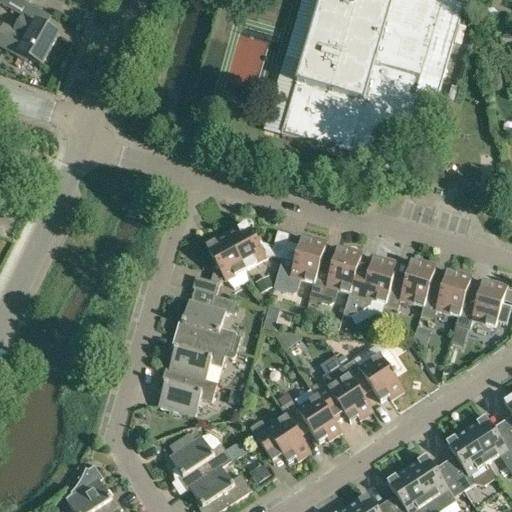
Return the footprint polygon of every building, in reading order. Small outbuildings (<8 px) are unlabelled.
[(0,0),(0,5),(19,16),(25,5),(25,4),(17,0),(0,0)] [(320,0),(305,54),(282,135),(347,154),(396,168),(404,140),(414,143),(425,106),(426,102),(436,105),(457,32),(449,30),(436,26),(443,0),(320,0)] [(43,66),(60,36),(38,23),(37,25),(23,17),(14,33),(4,28),(0,35),(0,47),(18,58),(21,54),(43,66)] [(373,192),(363,189),(360,199),(370,202),(373,192)] [(247,226),(226,237),(246,273),(267,261),(271,258),(282,261),(283,261),(290,237),(278,234),(274,249),(263,245),(259,248),(247,226)] [(246,273),(226,237),(206,248),(218,270),(214,273),(211,283),(196,279),(193,291),(214,297),(217,298),(220,286),(225,283),(226,284),(246,273)] [(294,265),(283,261),(282,261),(274,291),(285,294),(293,296),(296,294),(299,282),(314,286),(319,271),(327,244),(312,239),(311,243),(301,240),(294,265)] [(319,271),(314,286),(310,300),(322,304),(329,306),(333,304),(336,292),(350,296),(354,281),(355,282),(363,254),(348,250),(347,253),(338,250),(331,274),(319,271)] [(354,281),(350,296),(343,317),(350,319),(370,308),(372,303),(385,307),(392,284),(393,284),(399,264),(383,260),(382,263),(373,261),(366,285),(355,282),(354,281)] [(392,284),(385,307),(385,308),(398,312),(401,303),(423,309),(428,294),(429,295),(437,267),(421,263),(420,266),(411,263),(404,288),(393,284),(392,284)] [(428,294),(423,309),(421,319),(434,323),(437,313),(459,320),(464,305),(472,277),(457,273),(456,276),(447,274),(440,298),(429,295),(428,294)] [(268,279),(256,285),(261,294),(273,288),(268,279)] [(464,305),(459,320),(456,329),(470,333),(472,324),(496,330),(508,288),(493,283),(492,287),(483,284),(476,308),(464,305)] [(239,304),(217,298),(214,297),(210,309),(189,303),(183,324),(179,324),(175,337),(237,355),(241,339),(236,338),(237,335),(221,331),(226,314),(235,317),(239,304)] [(175,352),(169,372),(206,383),(210,367),(222,370),(225,359),(231,361),(233,361),(234,361),(234,360),(235,359),(236,359),(237,355),(175,337),(172,351),(175,352)] [(357,391),(357,390),(367,384),(381,405),(389,400),(391,403),(404,394),(380,357),(360,370),(354,362),(343,370),(357,391)] [(357,391),(343,370),(323,383),(323,382),(311,390),(317,398),(326,411),(336,404),(350,425),(358,420),(360,423),(373,414),(357,390),(357,391)] [(169,372),(166,371),(161,385),(165,386),(159,408),(195,419),(200,401),(212,405),(217,386),(206,383),(169,372)] [(243,396),(230,393),(227,406),(240,408),(243,396)] [(326,411),(317,398),(297,411),(292,403),(280,410),(286,419),(294,431),(295,431),(305,424),(319,445),(327,441),(329,443),(342,435),(326,411)] [(294,431),(286,419),(266,431),(261,423),(250,430),(274,467),(284,460),(288,466),(296,461),(298,464),(311,455),(295,431),(294,431)] [(511,438),(509,434),(499,441),(485,420),(466,432),(488,467),(488,466),(507,454),(511,461),(511,438)] [(488,467),(466,432),(446,445),(460,466),(450,473),(464,494),(476,486),(484,487),(497,479),(488,466),(488,467)] [(222,470),(232,464),(222,447),(212,454),(202,439),(194,444),(190,436),(170,449),(175,457),(170,460),(182,479),(179,481),(187,493),(190,491),(222,470)] [(426,458),(407,471),(433,511),(444,511),(456,504),(454,501),(464,494),(450,473),(440,479),(426,458)] [(122,511),(123,511),(115,499),(112,501),(100,483),(102,481),(94,470),(89,473),(87,472),(87,471),(86,471),(84,476),(81,481),(78,486),(75,491),(71,495),(74,499),(67,504),(72,511),(122,511)] [(231,484),(222,470),(190,491),(202,509),(199,511),(224,511),(252,494),(241,477),(231,484)] [(433,511),(407,471),(387,484),(401,505),(391,511),(390,511),(433,511)] [(376,511),(367,497),(347,510),(348,511),(390,511),(391,511),(390,511),(376,511)]
